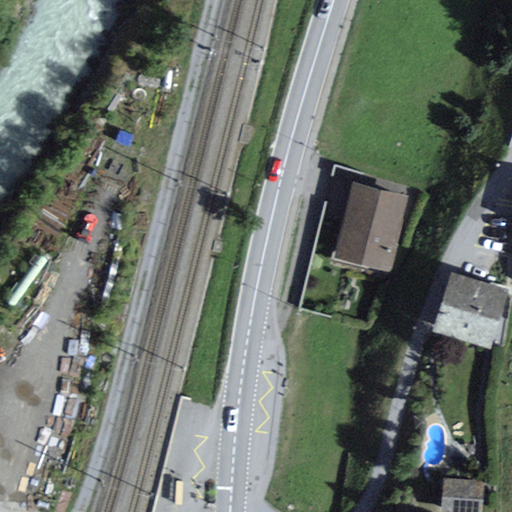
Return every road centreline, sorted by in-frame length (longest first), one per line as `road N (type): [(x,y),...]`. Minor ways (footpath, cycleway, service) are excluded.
road 1 (track): [(77,511),(95,469),(210,0)]
road 2 (secondary): [(333,0),(271,212),(242,365),(229,511)]
